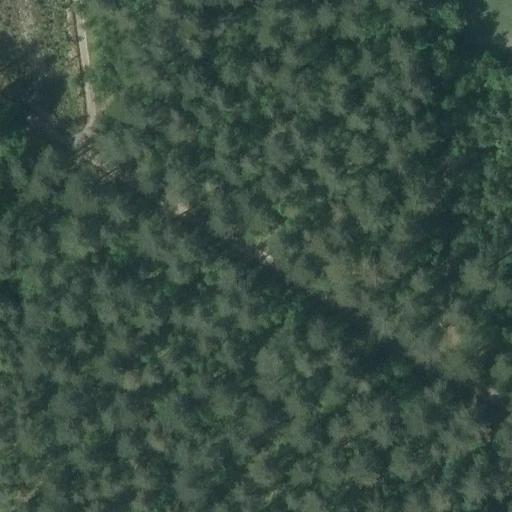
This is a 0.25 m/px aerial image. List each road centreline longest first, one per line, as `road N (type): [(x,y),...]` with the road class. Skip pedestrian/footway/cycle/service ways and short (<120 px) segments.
road 1 (track): [(481,511),(480,467),(424,361),(431,0)]
road 2 (track): [(511,413),(82,161)]
road 3 (track): [(82,161),(67,0)]
